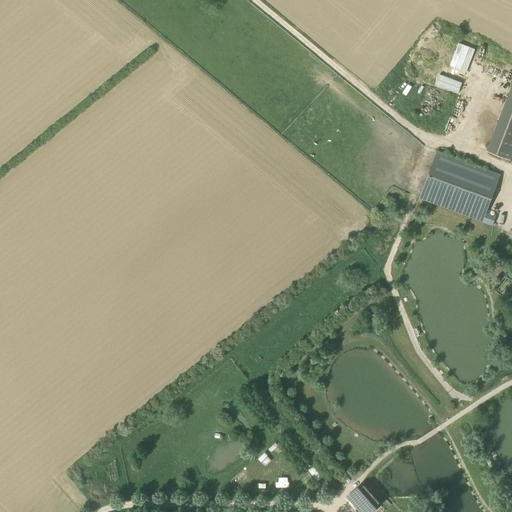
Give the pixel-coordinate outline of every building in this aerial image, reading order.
[(510,58),(487,49),(482,63),(505,71),(510,58)] [(427,89),(414,82),(413,85),(404,80),(397,93),(418,105),(427,89)] [(511,80),(491,149),(511,155),(511,80)] [(465,132),(470,111),(483,115),(487,100),(467,94),(461,120),(454,118),(451,128),(465,132)] [(407,114),(412,119),(419,113),(414,107),(407,114)] [(492,226),(496,216),(486,212),(500,175),(436,151),(418,197),(492,226)] [(297,457),(287,460),(291,470),(300,467),(297,457)] [(373,511),(382,504),(362,481),(345,497),(358,511),(373,511)] [(330,489),(323,482),(318,487),(324,494),(330,489)]
